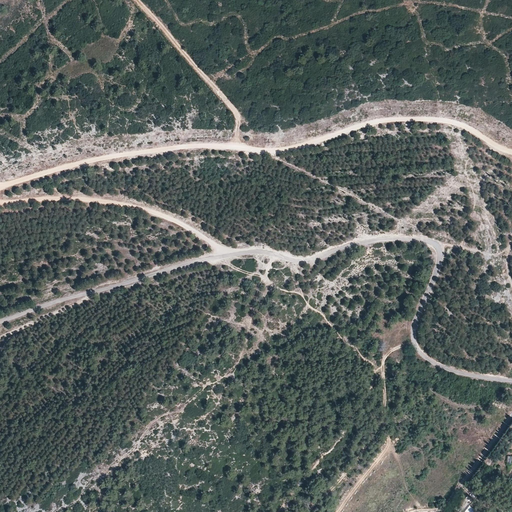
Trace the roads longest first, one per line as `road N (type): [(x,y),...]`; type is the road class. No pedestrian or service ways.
road 1 (unclassified): [(0,321),(224,255),(262,252),(301,263),(380,240),(420,240),(439,250),(415,323),(418,351),(451,370),(511,381)]
road 2 (track): [(0,187),(161,150),(266,153),(396,119),(452,122),(511,153)]
road 3 (track): [(224,255),(179,222),(133,204),(0,203)]
